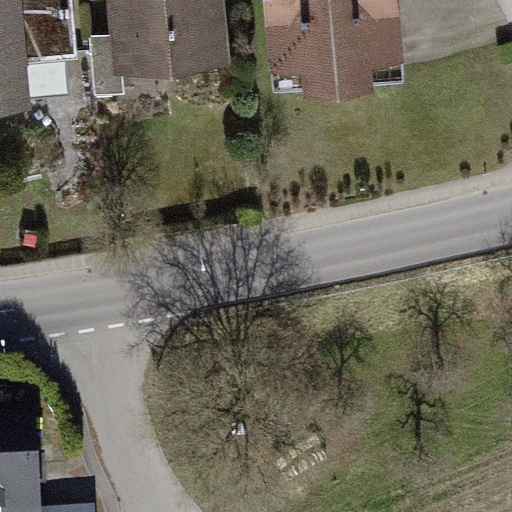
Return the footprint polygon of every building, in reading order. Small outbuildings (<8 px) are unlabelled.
[(28,0),(0,0),(0,97),(37,95),(28,0)] [(76,0),(37,0),(42,49),(80,46),(76,0)] [(224,0),(116,0),(126,64),(232,49),(224,0)] [(401,0),(278,0),(283,76),(406,68),(401,0)] [(41,511),(36,428),(0,429),(0,511),(41,511)]
